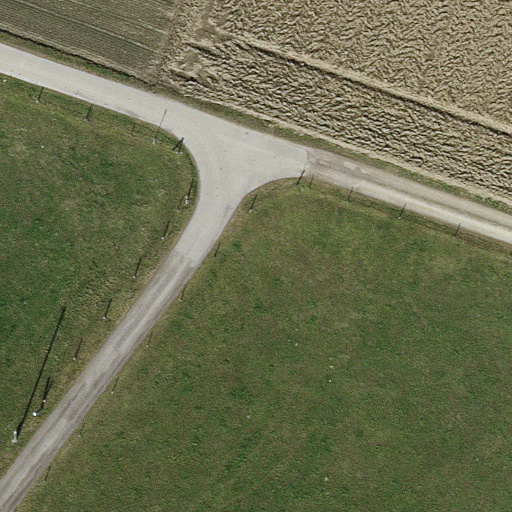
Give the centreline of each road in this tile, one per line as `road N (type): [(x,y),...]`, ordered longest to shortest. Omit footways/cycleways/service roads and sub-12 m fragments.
road 1 (track): [(0,65),(511,242)]
road 2 (track): [(0,510),(269,163)]
